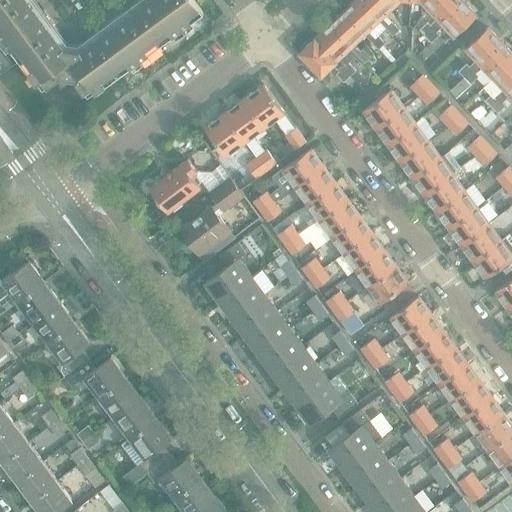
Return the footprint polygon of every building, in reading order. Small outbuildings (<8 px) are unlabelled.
[(96,93),(203,13),(193,0),(148,0),(80,51),(64,49),(26,0),(0,0),(0,37),(36,85),(41,81),(47,89),(58,81),(58,79),(76,81),(76,83),(84,94),(91,88),(96,93)] [(358,0),(355,0),(343,12),(365,36),(378,50),(385,43),(377,35),(384,28),(379,23),(358,0)] [(358,0),(379,23),(384,28),(392,37),(399,30),(392,22),(389,24),(384,19),(394,10),(385,0),(358,0)] [(385,0),(394,10),(402,2),(410,3),(409,0),(385,0)] [(409,0),(410,3),(420,3),(426,10),(436,0),(409,0)] [(463,3),(461,0),(436,0),(426,10),(420,20),(425,25),(419,30),(426,37),(463,3)] [(431,43),(440,35),(437,32),(443,27),(454,39),(477,17),(463,3),(426,37),(431,43)] [(357,56),(363,63),(370,57),(363,49),(360,51),(355,46),(365,36),(343,12),(328,26),(357,56)] [(355,70),(349,63),(357,56),(328,26),(314,39),(349,76),(350,75),(355,70)] [(467,64),(458,72),(464,77),(465,78),(502,43),(487,29),(464,51),(475,62),(469,67),(467,64)] [(299,53),(321,77),(334,66),(338,71),(336,73),(343,82),(344,81),(349,76),(314,39),(299,53)] [(475,73),(481,68),(492,80),(511,60),(511,54),(502,43),(465,78),(470,84),(478,76),(475,73)] [(493,93),(485,100),(492,108),(511,88),(511,60),(492,80),(502,90),(496,96),(493,93)] [(356,70),(351,76),(356,81),(358,83),(363,77),(356,70)] [(423,74),(410,86),(419,95),(431,83),(423,74)] [(349,76),(344,81),(350,87),(356,81),(351,76),(350,75),(349,76)] [(464,77),(450,90),(456,97),(470,84),(465,78),(464,77)] [(427,104),(440,92),(431,83),(419,95),(427,104)] [(263,85),(243,100),(265,128),(276,120),(287,136),(296,130),(284,114),(263,85)] [(503,102),(508,97),(511,100),(511,88),(492,108),(497,113),(506,105),(503,102)] [(391,90),(362,111),(374,128),(403,107),(391,90)] [(242,100),(224,114),(245,142),(257,158),(266,151),(254,136),(263,129),(265,128),(243,100),(242,100)] [(451,105),(439,117),(448,126),(460,115),(451,105)] [(374,128),(387,145),(416,124),(403,107),(374,128)] [(223,114),(205,128),(226,157),(244,143),(245,142),(224,114),(223,114)] [(457,136),(469,124),(460,115),(448,126),(457,136)] [(423,118),(416,124),(387,145),(399,162),(428,140),(435,135),(423,118)] [(287,136),(286,137),(296,150),(306,143),(296,130),(287,136)] [(480,136),(467,147),(476,156),(488,145),(480,136)] [(399,162),(411,178),(440,157),(428,140),(399,162)] [(485,165),(497,154),(488,145),(476,156),(485,165)] [(310,149),(282,170),(294,187),(323,166),(310,149)] [(266,151),(257,158),(267,171),(277,164),(267,150),(266,151)] [(448,152),(441,158),(440,157),(411,178),(423,195),(453,173),(460,168),(448,152)] [(257,158),(247,165),(249,168),(255,177),(257,179),(267,171),(257,158)] [(188,160),(150,188),(168,213),(172,210),(174,212),(182,205),(181,204),(201,189),(192,177),(197,172),(188,160)] [(197,172),(192,177),(201,189),(203,191),(212,191),(230,178),(220,165),(216,168),(210,172),(206,172),(197,172)] [(323,166),(294,187),(295,187),(307,204),(335,183),(323,167),(323,166)] [(511,171),(508,167),(497,178),(505,187),(511,180),(511,171)] [(423,195),(435,212),(465,190),(453,173),(423,195)] [(212,191),(209,194),(223,212),(244,197),(239,190),(232,181),(230,178),(212,191)] [(335,183),(307,204),(319,221),(347,200),(335,183)] [(472,185),(465,191),(465,190),(435,212),(447,228),(477,207),(484,201),(472,185)] [(265,192),(251,202),(259,213),(273,203),(265,192)] [(285,245),(284,246),(291,256),(292,255),(305,246),(304,245),(310,240),(316,249),(331,237),(359,216),(347,200),(319,221),(311,226),(310,224),(296,234),(298,236),(285,245)] [(267,223),(281,213),(273,203),(259,213),(267,223)] [(489,223),(477,207),(447,228),(460,245),(489,223)] [(234,238),(211,208),(180,231),(203,261),(234,238)] [(359,216),(331,237),(338,247),(333,250),(338,258),(343,254),(372,233),(371,233),(359,217),(359,216)] [(460,245),(472,261),(472,262),(501,240),(489,223),(460,245)] [(290,226),(276,236),(284,246),(285,245),(298,236),(296,234),(290,226)] [(338,258),(336,260),(347,275),(355,269),(356,271),(384,250),(372,233),(343,254),(338,258)] [(511,236),(510,233),(501,240),(472,262),(484,279),(500,267),(511,258),(511,236)] [(219,255),(227,266),(206,281),(220,299),(252,275),(239,258),(247,252),(238,241),(219,255)] [(384,250),(356,271),(368,287),(396,266),(384,250)] [(511,258),(500,267),(505,274),(511,269),(511,258)] [(314,259),(300,269),(308,280),(322,269),(314,259)] [(289,260),(281,266),(288,275),(296,270),(289,260)] [(29,261),(1,282),(9,293),(0,299),(0,314),(16,303),(17,303),(45,282),(29,261)] [(396,266),(368,287),(380,304),(409,284),(396,266)] [(315,289),(329,279),(322,269),(308,280),(315,289)] [(296,270),(288,275),(295,285),(302,280),(303,279),(296,270)] [(252,275),(220,299),(232,317),(265,293),(252,275)] [(511,277),(494,291),(506,308),(511,303),(511,277)] [(17,303),(32,324),(60,302),(45,282),(17,303)] [(265,293),(232,317),(245,334),(278,310),(265,293)] [(339,293),(325,302),(333,313),(346,303),(339,293)] [(313,311),(321,305),(314,296),(306,302),(313,311)] [(417,297),(390,317),(402,333),(402,334),(430,314),(430,313),(417,297)] [(32,324),(47,344),(76,323),(60,302),(32,324)] [(340,323),(354,313),(346,303),(333,313),(340,323)] [(321,305),(313,311),(320,321),(328,315),(321,305)] [(278,310),(245,334),(258,351),(291,327),(278,310)] [(430,314),(402,334),(414,350),(415,351),(442,330),(430,314)] [(82,349),(90,343),(76,323),(47,344),(61,363),(55,367),(64,378),(89,359),(82,349)] [(13,324),(1,333),(8,342),(20,333),(13,324)] [(291,327),(258,351),(271,369),(304,345),(291,327)] [(339,330),(332,336),(339,345),(347,339),(340,330),(339,330)] [(442,330),(415,351),(422,361),(416,365),(421,372),(427,367),(454,347),(442,330)] [(13,348),(25,339),(20,333),(8,342),(13,348)] [(347,339),(339,345),(346,355),(353,350),(354,349),(347,339)] [(373,339),(360,349),(367,359),(381,350),(373,339)] [(304,345),(271,369),(284,386),(316,362),(304,345)] [(427,367),(421,372),(424,376),(430,371),(439,384),(467,364),(454,347),(427,367)] [(374,369),(388,359),(381,350),(367,359),(374,369)] [(110,357),(96,368),(89,359),(64,378),(71,387),(84,377),(100,399),(127,379),(110,357)] [(316,362),(284,386),(297,403),(329,379),(316,362)] [(467,364),(439,384),(447,395),(444,398),(448,403),(451,401),(479,381),(467,364)] [(21,370),(12,377),(16,382),(21,388),(29,382),(21,370)] [(397,373),(384,382),(392,393),(405,383),(397,373)] [(100,399),(115,419),(141,399),(127,379),(100,399)] [(329,379),(297,403),(310,422),(331,406),(339,417),(358,402),(350,391),(342,397),(329,379)] [(451,401),(448,403),(451,408),(455,406),(464,418),(491,397),(479,381),(451,401)] [(16,382),(8,388),(8,389),(12,394),(21,388),(16,382)] [(28,398),(36,391),(29,382),(21,388),(28,398)] [(399,402),(412,393),(405,383),(392,393),(399,402)] [(491,397),(464,418),(476,434),(503,414),(491,397)] [(115,419),(129,438),(130,439),(157,420),(141,399),(115,419)] [(0,433),(13,423),(0,405),(0,433)] [(422,406),(409,416),(417,426),(430,416),(422,406)] [(343,422),(351,432),(330,448),(343,466),(376,442),(383,436),(370,418),(362,408),(362,407),(343,422)] [(50,409),(41,415),(50,426),(58,420),(50,409)] [(511,425),(503,414),(476,434),(488,450),(488,451),(511,433),(511,425)] [(424,436),(437,426),(430,416),(417,426),(424,436)] [(57,435),(65,429),(58,420),(50,426),(57,435)] [(164,445),(171,439),(157,420),(130,439),(129,438),(120,444),(135,464),(138,463),(146,474),(172,455),(164,445)] [(0,433),(0,461),(1,463),(28,442),(13,423),(0,433)] [(89,425),(77,434),(83,443),(96,433),(89,425)] [(410,429),(403,433),(410,443),(419,437),(411,428),(410,429)] [(89,450),(101,440),(96,433),(83,443),(89,450)] [(511,433),(488,451),(500,467),(500,468),(511,459),(511,433)] [(419,437),(410,443),(417,453),(424,448),(426,447),(419,437)] [(447,439),(433,449),(441,460),(455,450),(447,439)] [(1,463),(15,482),(42,462),(28,442),(1,463)] [(376,442),(343,466),(356,483),(389,459),(376,442)] [(79,448),(70,454),(78,465),(87,458),(79,448)] [(449,470),(462,460),(455,450),(441,460),(449,470)] [(186,458),(178,464),(172,455),(146,474),(154,484),(159,479),(175,501),(203,480),(186,458)] [(86,474),(94,468),(87,458),(78,465),(86,474)] [(389,459),(356,483),(369,501),(401,476),(389,459)] [(511,459),(500,468),(511,483),(511,459)] [(15,482),(16,482),(30,501),(57,481),(42,462),(15,482)] [(435,463),(426,469),(433,478),(442,472),(435,463)] [(471,471),(457,481),(466,493),(480,483),(471,471)] [(449,482),(442,472),(433,478),(440,488),(449,482)] [(401,476),(369,501),(376,511),(389,511),(414,494),(401,476)] [(175,501),(184,511),(202,511),(218,500),(203,480),(175,501)] [(38,511),(55,511),(71,501),(57,481),(30,501),(38,511)] [(473,502),(486,492),(480,483),(466,493),(473,502)] [(414,494),(389,511),(426,511),(427,511),(414,494)] [(461,498),(454,503),(460,511),(462,511),(469,507),(462,497),(461,498)] [(226,511),(218,500),(202,511),(226,511)]
